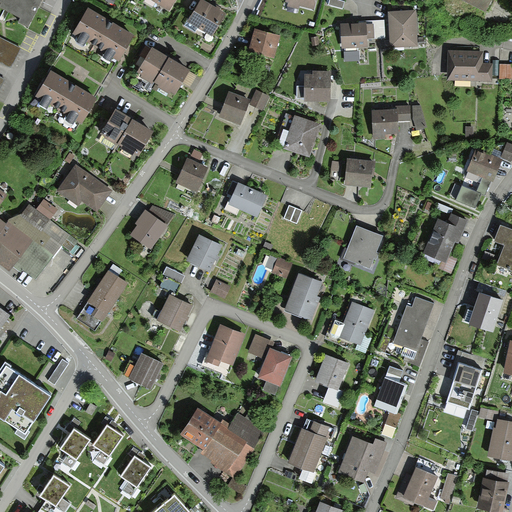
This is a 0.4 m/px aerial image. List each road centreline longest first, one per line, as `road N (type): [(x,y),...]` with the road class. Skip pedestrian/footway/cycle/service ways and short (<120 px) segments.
road 1 (residential): [(140,424),(158,405),(200,316),(230,310),(297,337),(307,347),(300,371),(238,511)]
road 2 (residential): [(367,511),(484,217),(511,175)]
road 3 (residential): [(43,311),(177,132)]
road 4 (residential): [(0,502),(88,360)]
road 5 (residential): [(308,188),(375,211),(388,197),(405,127)]
road 6 (residential): [(177,132),(251,0)]
road 7 (residential): [(177,132),(308,188)]
road 8 (residential): [(0,120),(63,0)]
road 9 (residential): [(223,511),(140,424)]
